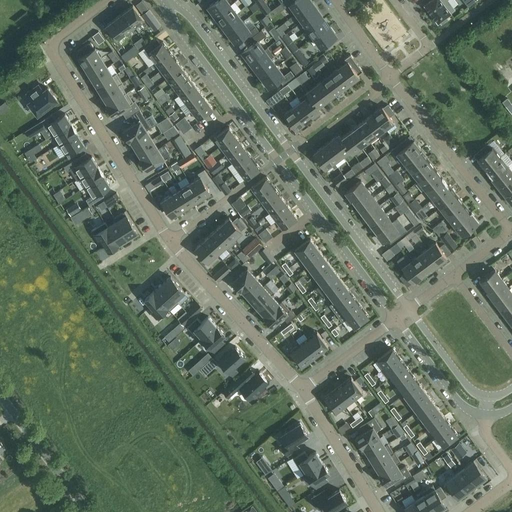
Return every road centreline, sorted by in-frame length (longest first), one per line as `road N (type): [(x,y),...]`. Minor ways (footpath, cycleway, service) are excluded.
road 1 (residential): [(108,0),(58,37),(53,52),(169,241)]
road 2 (residential): [(169,241),(302,388)]
road 3 (residential): [(511,232),(389,76)]
road 4 (residential): [(409,309),(291,151)]
road 5 (residential): [(277,161),(395,318)]
road 6 (residential): [(291,151),(192,18),(168,0)]
road 7 (residential): [(168,0),(178,29),(277,161)]
road 8 (residential): [(302,388),(378,511)]
road 9 (unclassified): [(85,511),(0,398)]
road 10 (residential): [(277,161),(169,241)]
road 11 (residential): [(395,318),(457,400),(483,415)]
